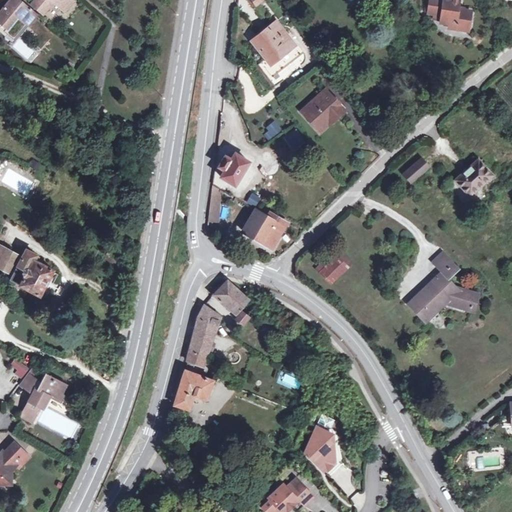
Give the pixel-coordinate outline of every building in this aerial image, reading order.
[(26,4),(20,0),(9,0),(0,11),(0,23),(6,28),(9,25),(16,16),(23,22),(28,26),(37,14),(26,4)] [(73,0),(33,0),(30,4),(43,14),(52,3),(63,12),(73,0)] [(454,24),(454,28),(468,31),(470,9),(465,8),(465,0),(428,0),(427,13),(440,15),(439,22),(448,23),(454,24)] [(23,22),(16,16),(9,25),(12,27),(9,31),(13,35),(23,22)] [(36,17),(27,27),(43,43),(52,33),(36,17)] [(250,41),(265,60),(281,47),(285,52),(294,45),(275,22),(250,41)] [(281,47),(265,60),(269,65),(285,52),(281,47)] [(301,111),(315,126),(327,115),(332,120),(344,110),(325,89),(301,111)] [(327,115),(315,126),(320,132),(332,120),(327,115)] [(275,121),(261,132),(268,141),(282,130),(275,121)] [(70,132),(56,123),(48,135),(62,144),(70,132)] [(223,169),(220,176),(234,185),(248,161),(234,153),(230,158),(225,154),(218,166),(223,169)] [(421,158),(403,174),(410,182),(428,166),(421,158)] [(477,159),(455,180),(470,196),(492,175),(477,159)] [(251,193),(246,202),(255,206),(260,197),(251,193)] [(258,211),(245,232),(272,247),(284,226),(287,222),(276,216),(274,220),(267,216),(258,211)] [(270,212),(267,216),(274,220),(276,216),(270,212)] [(217,216),(208,213),(208,217),(207,222),(216,221),(217,216)] [(0,245),(0,267),(6,270),(15,253),(0,245)] [(52,270),(33,260),(35,255),(25,249),(10,279),(39,295),(40,294),(45,297),(57,274),(52,271),(52,270)] [(352,261),(339,249),(332,252),(315,268),(330,283),(352,261)] [(459,268),(443,251),(430,263),(440,273),(406,305),(423,323),(447,301),(471,308),(475,294),(455,287),(447,279),(459,268)] [(248,299),(227,280),(213,295),(235,313),(248,299)] [(206,355),(208,348),(211,349),(214,342),(211,341),(219,316),(204,305),(203,307),(199,313),(196,324),(186,360),(201,365),(205,354),(206,355)] [(243,325),(249,318),(242,311),(236,319),(243,325)] [(16,360),(13,364),(19,369),(16,373),(20,377),(27,368),(16,360)] [(174,404),(188,409),(193,395),(206,399),(213,380),(184,370),(174,404)] [(298,388),(301,379),(280,371),(277,380),(298,388)] [(27,390),(31,386),(37,380),(26,372),(18,384),(27,390)] [(34,388),(31,394),(20,417),(31,422),(46,394),(54,398),(57,393),(61,395),(62,392),(65,385),(44,373),(42,377),(36,389),(34,388)] [(327,435),(335,420),(322,415),(304,453),(328,477),(342,464),(335,463),(330,436),(327,435)] [(9,446),(24,461),(29,456),(13,442),(9,446)] [(0,483),(4,484),(11,477),(11,470),(16,465),(18,467),(24,461),(9,446),(3,452),(1,450),(0,451),(0,483)] [(299,502),(309,492),(295,478),(286,487),(283,484),(268,498),(270,499),(262,507),(266,511),(285,511),(297,500),(299,502)] [(309,492),(299,502),(304,507),(314,498),(309,492)]
